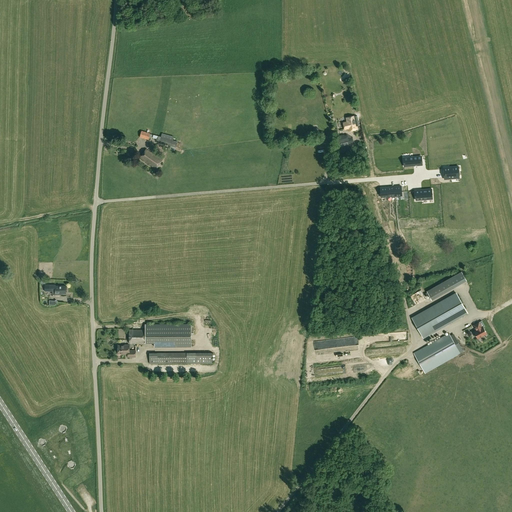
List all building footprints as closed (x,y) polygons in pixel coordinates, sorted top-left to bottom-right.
[(346,123),(343,123),(345,129),(348,129),(349,131),(357,130),(356,124),(358,123),(358,120),(355,121),(354,116),(345,118),(346,123)] [(318,136),(320,132),(318,128),(313,129),(312,132),(312,133),(312,134),(312,136),(318,136)] [(149,140),(149,139),(151,140),(153,135),(151,134),(142,131),(140,137),(149,140)] [(337,144),(349,142),(347,135),(344,136),(344,135),(336,136),(337,144)] [(176,148),(178,142),(173,140),(161,137),(161,138),(159,137),(158,140),(160,141),(160,143),(170,146),(169,149),(175,151),(176,148)] [(157,169),(163,160),(147,149),(141,158),(157,169)] [(404,166),(422,165),(421,157),(408,158),(408,160),(404,161),(404,166)] [(444,167),(444,178),(460,178),(460,167),(444,167)] [(420,191),(416,191),(417,200),(429,199),(429,196),(433,196),(432,190),(422,191),(420,191)] [(416,210),(418,219),(442,214),(440,202),(436,203),(436,201),(433,202),(434,208),(420,211),(420,209),(416,210)] [(408,221),(407,219),(412,217),(410,212),(402,214),(403,217),(401,218),(402,223),(408,221)] [(448,279),(453,288),(466,281),(462,272),(448,279)] [(448,279),(435,286),(440,295),(453,288),(448,279)] [(56,286),(56,285),(46,285),(46,292),(53,291),(53,294),(56,294),(60,294),(66,294),(66,290),(67,290),(67,287),(66,287),(66,286),(56,286)] [(440,295),(435,286),(427,291),(432,300),(440,295)] [(423,338),(467,313),(456,293),(412,318),(423,338)] [(483,327),(480,322),(474,325),(476,329),(476,328),(477,330),(474,332),(478,339),(487,333),(484,327),(483,327)] [(146,343),(155,343),(155,347),(192,348),(192,326),(146,325),(146,330),(130,330),(130,344),(146,344),(146,343)] [(460,353),(450,334),(414,354),(425,373),(460,353)] [(136,357),(136,351),(130,351),(130,345),(125,345),(125,346),(119,346),(119,354),(125,354),(125,357),(136,357)] [(155,364),(191,364),(191,353),(155,353),(155,364)] [(62,425),(35,441),(46,460),(57,477),(71,469),(74,469),(76,464),(67,426),(62,425)]
